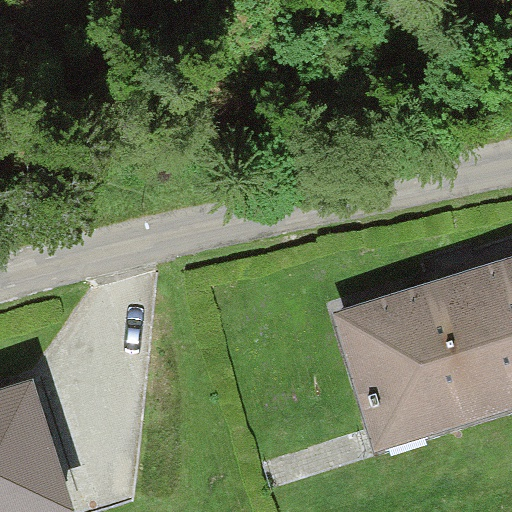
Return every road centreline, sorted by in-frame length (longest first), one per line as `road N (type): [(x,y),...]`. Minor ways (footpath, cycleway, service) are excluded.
road 1 (unclassified): [(511,174),(0,293)]
road 2 (unknown): [(124,263),(108,434),(97,455),(24,501)]
